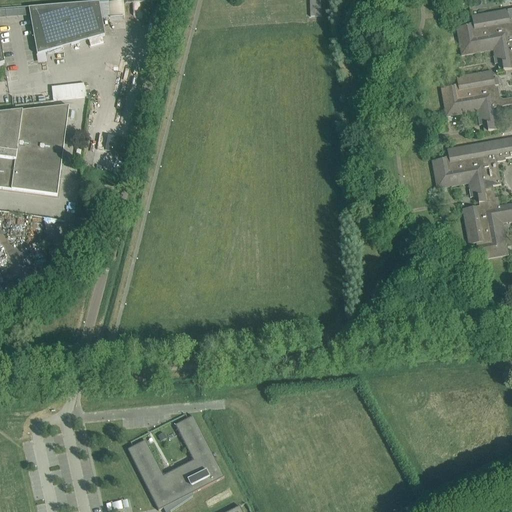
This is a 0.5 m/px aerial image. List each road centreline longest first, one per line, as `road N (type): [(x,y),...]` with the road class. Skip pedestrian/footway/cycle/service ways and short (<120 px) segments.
road 1 (residential): [(76,379),(170,0)]
road 2 (unknown): [(0,109),(54,104),(68,119),(56,207),(0,200)]
road 3 (residential): [(64,417),(223,404)]
